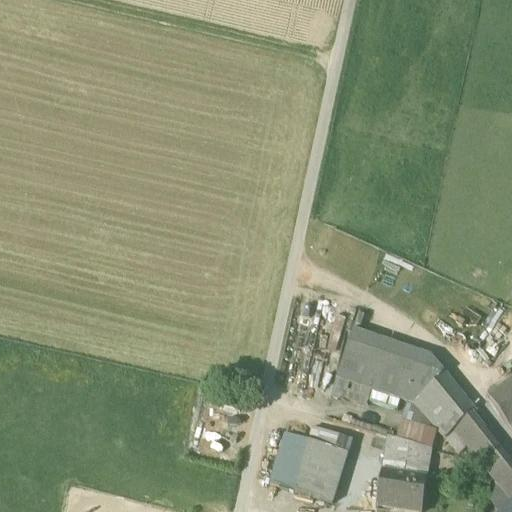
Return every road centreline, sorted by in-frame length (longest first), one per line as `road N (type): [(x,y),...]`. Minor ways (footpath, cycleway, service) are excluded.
road 1 (track): [(238,511),(349,0)]
road 2 (track): [(335,63),(70,0)]
